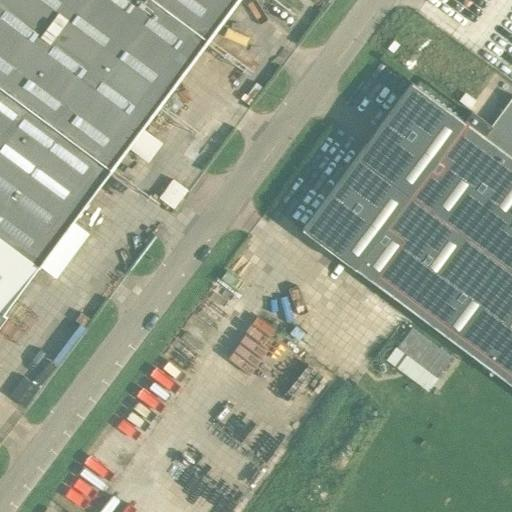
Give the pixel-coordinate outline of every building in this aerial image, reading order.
[(0,0),(0,324),(7,315),(3,313),(128,146),(147,160),(161,142),(142,127),(236,0),(0,0)] [(511,511),(511,96),(491,125),(472,111),(464,121),(411,82),(302,228),(511,383),(511,511)] [(173,180),(160,197),(173,207),(186,189),(173,180)] [(397,348),(437,377),(452,357),(412,327),(397,348)] [(26,406),(39,388),(24,376),(10,395),(26,406)]
